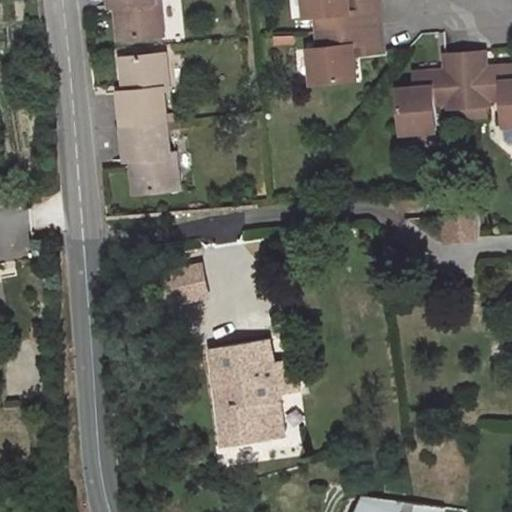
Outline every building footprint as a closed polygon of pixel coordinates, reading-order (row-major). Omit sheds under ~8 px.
[(110,0),(111,5),(117,5),(120,38),(163,34),(159,0),(110,0)] [(304,0),(306,17),(316,16),(318,31),(381,25),(378,0),(357,0),(358,10),(350,11),(348,1),(348,0),(304,0)] [(357,0),(356,0),(348,1),(350,11),(358,10),(357,0)] [(381,25),(318,31),(320,47),(310,48),(313,83),(357,78),(354,55),(353,44),(362,44),(363,54),(383,52),(381,25)] [(362,44),(353,44),(354,55),(363,54),(362,44)] [(485,50),(465,52),(469,106),(486,104),(489,104),(488,99),(502,98),(505,139),(509,143),(511,143),(511,64),(493,66),(494,71),(487,71),(486,66),(485,50)] [(439,69),(412,71),(413,87),(399,88),(402,132),(436,129),(435,105),(448,104),(449,107),(451,107),(469,106),(465,52),(445,53),(446,69),(446,74),(439,74),(439,69)] [(165,53),(122,58),(126,91),(120,92),(124,126),(167,122),(166,114),(164,89),(169,88),(165,53)] [(486,104),(469,106),(469,114),(487,113),(486,104)] [(469,106),(451,107),(451,116),(469,114),(469,106)] [(179,113),(166,114),(167,122),(180,121),(179,113)] [(180,121),(167,122),(168,130),(181,129),(180,121)] [(167,122),(124,126),(127,160),(133,159),(136,192),(179,189),(176,154),(170,154),(168,130),(167,122)] [(477,213),(444,215),(446,242),(478,240),(477,213)] [(269,338),(250,341),(254,366),(273,362),(269,338)] [(250,341),(212,347),(224,442),(285,434),(278,393),(299,389),(296,373),(276,377),(273,362),(254,366),(250,341)] [(294,359),(273,362),(276,377),(296,373),(294,359)] [(449,511),(450,508),(369,495),(361,511),(449,511)]
